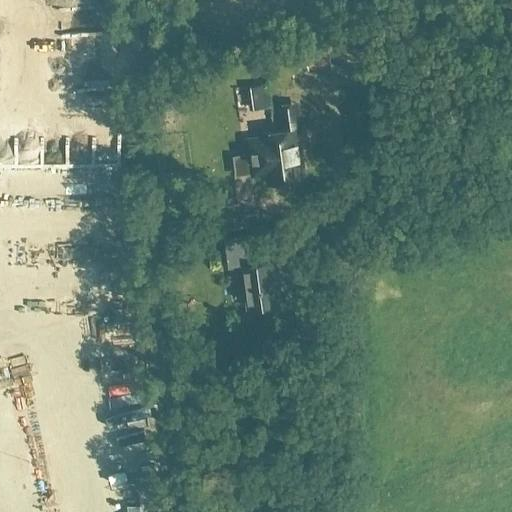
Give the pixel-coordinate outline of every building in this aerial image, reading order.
[(53,36),(37,41),(34,30),(15,35),(21,54),(55,44),(53,36)] [(308,63),(331,60),(328,36),(305,39),(308,63)] [(87,105),(106,102),(103,77),(84,79),(87,105)] [(251,108),(258,107),(271,106),(268,84),(247,86),(251,108)] [(280,102),(284,130),(262,133),(263,137),(249,139),(250,152),(234,153),(237,174),(253,172),(254,174),(268,172),(269,183),(305,178),(298,129),(300,129),(296,101),(280,102)] [(104,184),(104,198),(116,198),(116,184),(104,184)] [(218,228),(237,225),(234,203),(214,205),(218,228)] [(279,303),(276,282),(279,281),(276,261),(243,265),(249,307),(279,303)]
